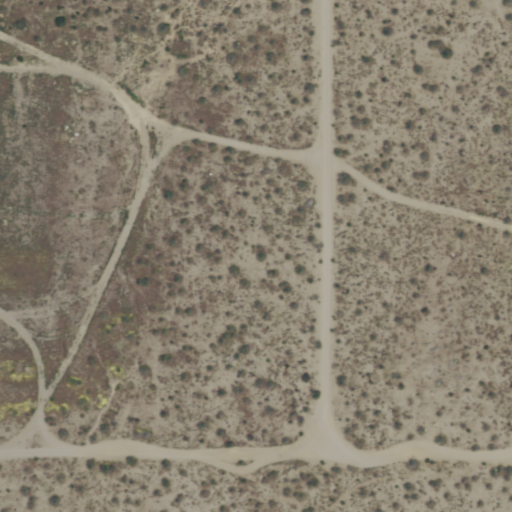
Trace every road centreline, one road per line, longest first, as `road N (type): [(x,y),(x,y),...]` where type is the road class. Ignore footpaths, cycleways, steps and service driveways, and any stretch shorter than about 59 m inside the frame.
road 1 (residential): [(0,465),(511,457)]
road 2 (track): [(323,461),(324,0)]
